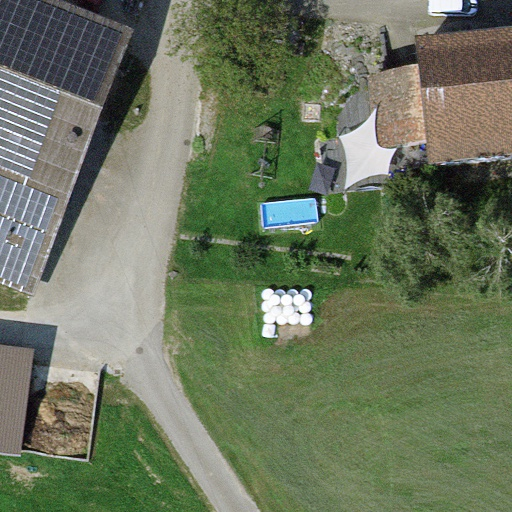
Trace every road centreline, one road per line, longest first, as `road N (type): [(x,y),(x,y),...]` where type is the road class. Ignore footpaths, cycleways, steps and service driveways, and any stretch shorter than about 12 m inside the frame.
road 1 (track): [(110,342),(204,0)]
road 2 (track): [(110,342),(186,428),(244,511)]
